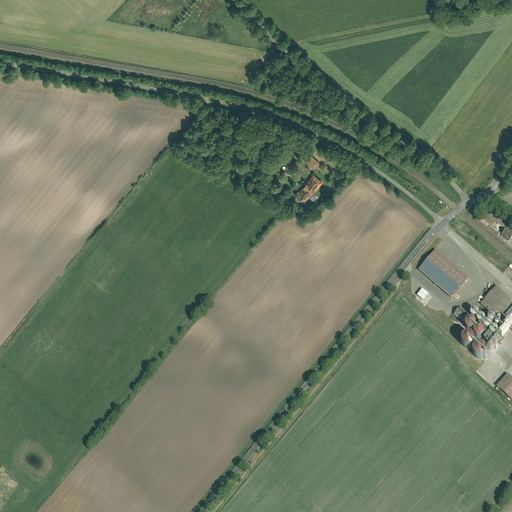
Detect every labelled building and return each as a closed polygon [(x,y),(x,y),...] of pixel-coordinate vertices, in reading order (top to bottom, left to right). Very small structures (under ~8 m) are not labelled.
[(319,161),(312,156),(307,162),(314,167),(319,161)] [(314,173),(298,192),(307,199),(323,181),(314,173)] [(511,243),(511,235),(508,232),(503,238),(510,244),(511,243)] [(466,280),(434,252),(417,272),(449,300),(466,280)] [(511,303),(494,288),(482,302),(511,327),(511,333),(511,334),(511,303)] [(421,289),(415,295),(422,301),(427,295),(421,289)] [(454,315),(464,324),(471,317),(470,315),(461,307),(454,315)] [(471,350),(477,354),(480,349),(474,346),(471,350)] [(495,387),(510,401),(511,398),(511,382),(505,376),(495,387)]
